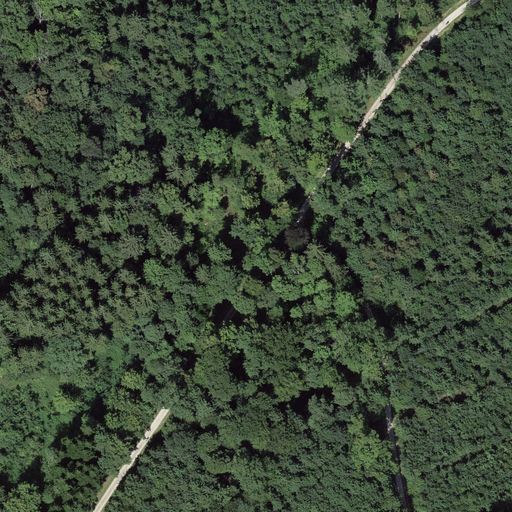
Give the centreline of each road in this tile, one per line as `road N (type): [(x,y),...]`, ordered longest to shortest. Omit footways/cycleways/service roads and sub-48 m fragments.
road 1 (track): [(473,0),(424,41),(377,98),(103,511)]
road 2 (track): [(405,511),(373,322),(293,224)]
